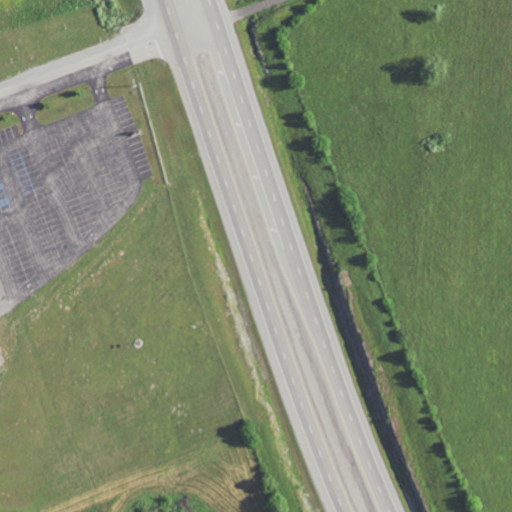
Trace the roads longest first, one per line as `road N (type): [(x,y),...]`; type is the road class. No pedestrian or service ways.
road 1 (trunk): [(393,511),(212,0)]
road 2 (trunk): [(166,0),(346,511)]
